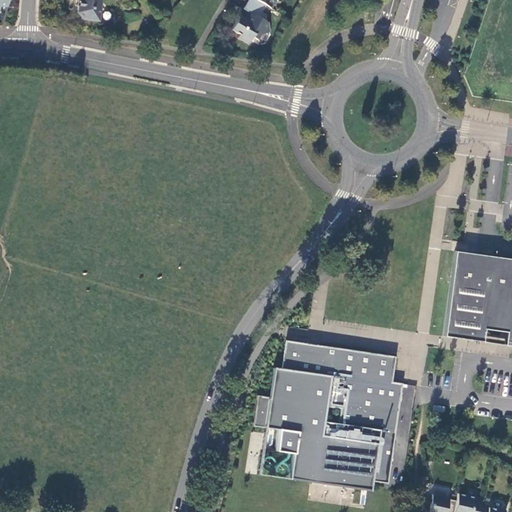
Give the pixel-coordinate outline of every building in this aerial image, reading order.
[(78,0),(77,12),(82,19),(99,21),(101,0),(78,0)] [(257,0),(248,0),(243,9),(247,12),(245,16),(246,17),(245,20),(238,16),(231,29),(238,34),(237,37),(248,44),(252,37),(257,40),(261,32),(269,30),(267,23),(263,20),(266,16),(261,13),(266,5),(257,0)] [(257,0),(266,5),(271,8),(276,0),(257,0)] [(454,252),(452,266),(489,271),(491,257),(454,252)] [(489,271),(452,266),(442,337),(480,343),(482,329),(505,332),(511,333),(511,343),(511,260),(491,257),(489,271)] [(320,349),(320,346),(285,341),(281,369),(287,370),(290,349),(305,351),(306,347),(320,349)] [(292,454),(289,479),(370,491),(371,481),(387,484),(402,384),(391,382),(395,357),(320,346),(320,349),(306,347),(305,351),(290,349),(287,370),(281,369),(273,368),(269,397),(257,396),(252,426),(264,428),(277,430),(274,451),(292,454)] [(481,499),(457,494),(455,501),(452,511),(478,511),(480,507),(481,499)] [(430,502),(427,511),(452,511),(455,501),(448,499),(448,498),(431,495),(430,502)]
